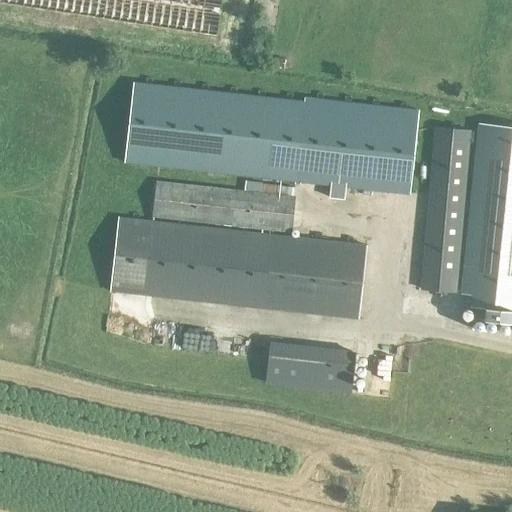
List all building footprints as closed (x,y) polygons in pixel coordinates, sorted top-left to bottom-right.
[(0,0),(0,15),(247,47),(252,0),(0,0)] [(293,101),(134,83),(125,162),(295,181),(296,171),(304,102),(293,101)] [(295,181),(295,183),(300,184),(300,182),(409,194),(419,111),(304,98),(304,102),(296,171),(295,181)] [(474,319),(511,323),(511,126),(480,124),(463,294),(473,295),(472,307),(475,307),(474,319)] [(471,131),(434,128),(420,290),(457,293),(471,131)] [(296,197),(262,193),(157,181),(152,218),(292,234),(296,197)] [(272,237),(273,235),(119,217),(110,293),(264,310),(272,237)] [(272,237),(264,310),(358,321),(366,245),(273,235),(272,237)] [(355,352),(302,347),(298,386),(350,392),(355,352)]
